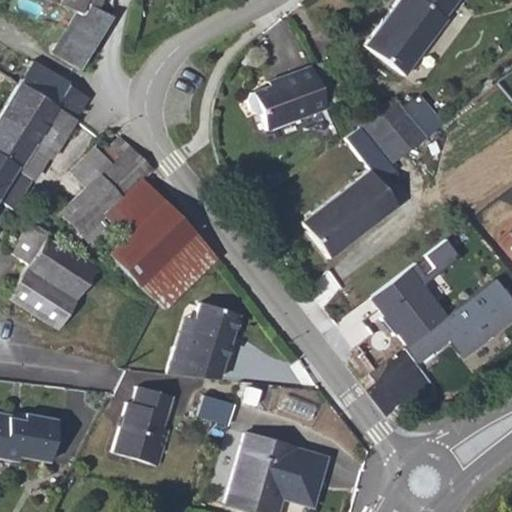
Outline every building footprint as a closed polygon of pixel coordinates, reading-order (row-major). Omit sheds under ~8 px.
[(47,51),(74,69),(105,16),(92,8),(83,3),(84,0),(45,0),(71,10),(47,51)] [(84,0),(83,3),(92,8),(95,0),(84,0)] [(390,0),(357,43),(397,73),(440,17),(438,16),(450,0),(390,0)] [(13,84),(52,106),(64,86),(66,83),(29,58),(13,84)] [(319,105),(300,63),(269,78),(271,82),(261,87),(242,95),(239,103),(244,114),(252,116),(254,115),(262,132),(319,105)] [(259,82),(261,87),(271,82),(269,78),(259,82)] [(0,203),(6,208),(23,177),(14,171),(28,148),(38,153),(47,158),(71,116),(52,106),(13,84),(0,104),(0,203)] [(71,116),(82,97),(64,86),(52,106),(71,116)] [(385,96),(370,109),(402,148),(441,122),(415,92),(396,109),(385,96)] [(402,147),(370,109),(350,124),(382,162),(402,147)] [(95,217),(98,214),(136,177),(139,179),(146,173),(149,170),(113,137),(94,154),(90,151),(64,176),(76,189),(53,211),(69,229),(64,234),(68,239),(74,234),(87,248),(106,230),(95,217)] [(23,177),(38,153),(28,148),(14,171),(23,177)] [(359,167),(291,218),(318,255),(387,203),(359,167)] [(212,256),(139,179),(136,177),(98,214),(117,236),(100,253),(136,290),(152,304),(159,309),(212,256)] [(5,251),(22,261),(39,237),(43,231),(29,222),(25,220),(5,251)] [(22,261),(1,295),(51,328),(89,269),(39,237),(22,261)] [(367,298),(400,345),(443,314),(420,285),(456,258),(444,238),(424,255),(431,268),(422,274),(413,264),(367,298)] [(511,317),(511,302),(492,278),(443,314),(400,345),(415,364),(447,341),(461,357),(511,317)] [(183,329),(173,357),(165,355),(155,382),(203,383),(205,383),(223,324),(189,311),(183,329)] [(175,325),(165,355),(173,357),(183,329),(175,325)] [(157,466),(168,428),(161,426),(170,394),(134,384),(130,401),(124,399),(109,450),(157,466)] [(209,419),(224,423),(232,398),(201,390),(194,414),(209,419)] [(17,452),(47,459),(56,417),(0,406),(0,453),(17,457),(17,452)] [(307,507),(323,456),(291,447),(240,431),(220,501),(255,511),(272,511),(277,498),(307,507)] [(62,494),(78,499),(85,475),(68,469),(62,494)]
